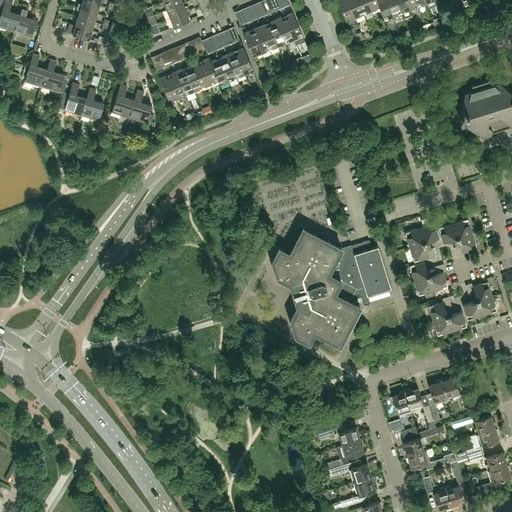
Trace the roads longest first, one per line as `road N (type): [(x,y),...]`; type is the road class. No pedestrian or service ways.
road 1 (residential): [(511,334),(371,381),(407,511)]
road 2 (tertiary): [(192,152),(141,187),(23,347)]
road 3 (tertiary): [(34,356),(152,192),(192,152)]
road 4 (residential): [(54,0),(40,45),(99,63),(214,17)]
road 5 (secondary): [(166,511),(103,426),(34,356)]
road 6 (secondary): [(15,369),(61,412),(141,511)]
